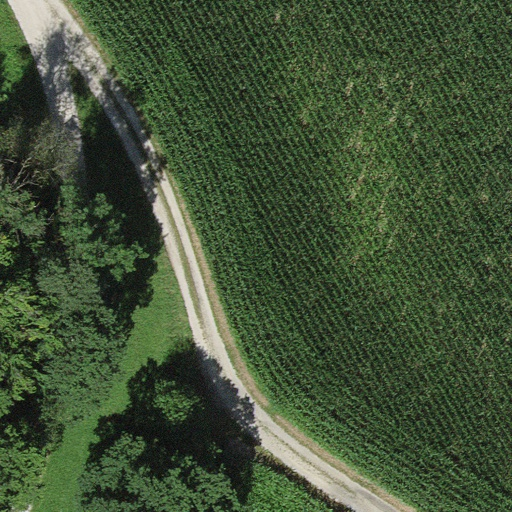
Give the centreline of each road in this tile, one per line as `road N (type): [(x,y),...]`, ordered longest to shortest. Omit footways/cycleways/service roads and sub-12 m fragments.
road 1 (track): [(386,511),(227,408),(128,142),(41,0)]
road 2 (track): [(13,0),(55,133),(62,230),(0,501)]
